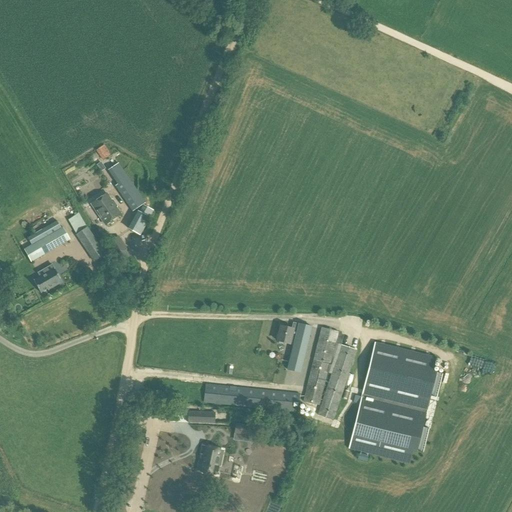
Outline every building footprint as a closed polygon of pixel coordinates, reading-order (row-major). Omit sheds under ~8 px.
[(104,145),(96,151),(103,161),(111,155),(104,145)] [(118,166),(110,171),(124,191),(121,193),(132,209),(143,202),(132,186),(118,166)] [(107,193),(91,204),(105,225),(120,214),(107,193)] [(138,212),(128,228),(139,234),(148,218),(152,211),(143,206),(139,213),(138,212)] [(64,227),(24,250),(31,263),(71,240),(64,227)] [(87,228),(77,234),(97,266),(107,260),(87,228)] [(118,236),(107,243),(120,264),(130,257),(125,249),(126,249),(118,236)] [(62,283),(52,265),(38,273),(40,277),(34,281),(40,293),(41,293),(47,289),(48,291),(48,290),(61,283),(62,283)] [(1,271),(0,271),(0,291),(10,285),(1,271)] [(293,345),(298,324),(291,322),(290,328),(281,326),(277,342),(291,345),(291,344),(293,345)] [(311,327),(298,324),(293,345),(287,370),(300,373),(311,327)] [(313,360),(303,402),(320,406),(328,373),(331,374),(317,414),(334,420),(357,350),(340,345),(344,335),(339,333),(339,332),(321,328),(313,360)] [(418,425),(425,398),(436,401),(443,375),(432,371),(435,358),(374,343),(361,398),(355,396),(353,405),(359,406),(348,449),(409,464),(412,452),(423,455),(429,428),(422,426),(418,425)] [(152,378),(150,398),(299,413),(301,394),(152,378)] [(188,412),(187,424),(215,424),(216,413),(188,412)] [(236,424),(235,434),(251,436),(253,426),(236,424)] [(218,475),(223,451),(203,446),(198,471),(218,475)] [(367,462),(368,456),(359,454),(357,459),(367,462)]
